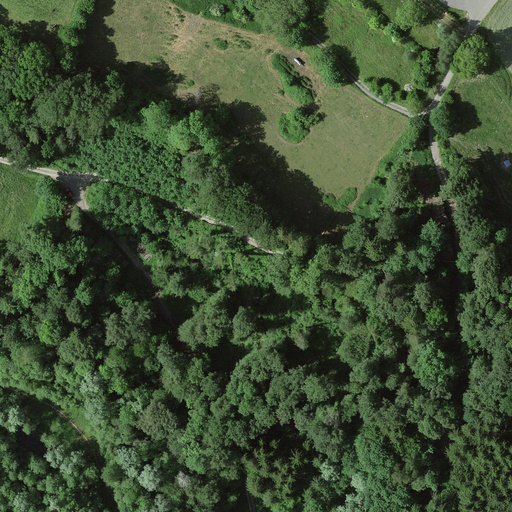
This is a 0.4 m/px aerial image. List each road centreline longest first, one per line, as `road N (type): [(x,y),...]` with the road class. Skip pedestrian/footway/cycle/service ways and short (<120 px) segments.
road 1 (track): [(70,179),(112,176),(285,255),(330,296),(412,403),(440,417)]
road 2 (track): [(70,179),(88,211),(142,267),(211,382),(237,440),(252,511)]
road 3 (residential): [(489,0),(433,106),(419,114),(371,93),(264,0)]
road 4 (track): [(440,417),(467,398),(468,327),(460,223),(428,111)]
road 5 (track): [(120,511),(102,463),(69,420),(36,396),(0,385)]
